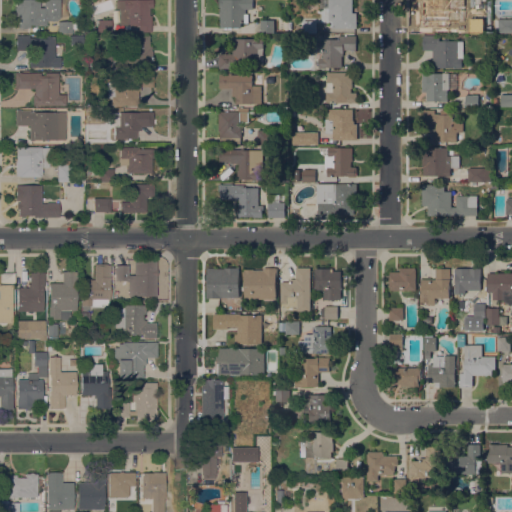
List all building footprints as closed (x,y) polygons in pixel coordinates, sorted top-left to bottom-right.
[(56,21),(46,22),(47,26),(37,26),(37,25),(30,25),(30,28),(18,29),(18,22),(19,22),(19,16),(16,15),(16,1),(14,2),(14,0),(39,0),(39,9),(40,9),(40,13),(44,13),(44,0),(59,0),(60,18),(56,21)] [(151,32),(139,32),(139,26),(127,26),(127,25),(119,25),(119,9),(123,9),(123,7),(116,7),(116,1),(123,1),(123,0),(152,0),(152,8),(149,8),(149,16),(151,16),(151,32)] [(252,0),(253,9),(246,9),(246,14),(248,14),(248,23),(241,23),(241,27),(238,27),(238,28),(233,28),(233,27),(231,27),(231,29),(228,29),(228,27),(227,27),(227,29),(224,29),(224,27),(220,28),(220,7),(219,7),(218,0),(252,0)] [(352,0),(352,13),(357,13),(357,28),(333,28),(333,21),(329,21),(329,0),(352,0)] [(424,28),(424,18),(422,18),(422,0),(457,0),(457,12),(450,12),(450,16),(448,16),(448,28),(424,28)] [(92,16),(92,25),(84,24),(85,16),(92,16)] [(111,33),(93,33),(93,27),(98,27),(98,19),(111,20),(111,33)] [(511,32),(495,33),(495,20),(498,20),(498,19),(511,19),(511,32)] [(274,20),(274,33),(260,33),(260,20),(274,20)] [(81,21),(81,28),(71,28),(71,33),(57,33),(57,21),(81,21)] [(316,21),(316,33),(302,33),(302,32),(297,32),(297,25),(302,25),(302,21),(316,21)] [(480,21),(480,33),(467,33),(467,21),(480,21)] [(54,57),(59,57),(60,68),(52,68),(51,67),(32,67),(32,50),(16,50),(16,35),(29,35),(29,39),(43,38),(43,36),(54,35),(54,57)] [(82,35),(82,44),(70,44),(70,35),(82,35)] [(149,46),(151,46),(152,66),(141,67),(141,63),(124,63),(124,53),(127,52),(127,36),(148,35),(149,46)] [(319,57),(322,57),(322,39),(338,39),(338,35),(356,35),(356,52),(354,52),(354,50),(343,50),(343,53),(343,57),(342,57),(342,67),(324,67),(324,68),(319,68),(319,59),(319,57)] [(463,41),(463,59),(462,59),(462,67),(432,67),(432,50),(422,50),(423,35),(438,35),(438,40),(463,41)] [(263,39),(263,66),(239,66),(239,69),(218,69),(218,54),(232,54),(232,39),(263,39)] [(90,71),(89,58),(96,58),(96,57),(111,56),(112,70),(90,71)] [(426,92),(422,92),(422,71),(458,71),(458,90),(448,90),(448,102),(426,101),(426,92)] [(58,95),(65,95),(66,105),(32,106),(32,94),(34,94),(34,88),(15,88),(14,72),(20,72),(20,73),(58,73),(58,95)] [(326,103),(326,81),(327,81),(327,72),(352,72),(352,88),(351,88),(351,93),(357,92),(357,103),(326,103)] [(153,87),(139,87),(138,73),(153,73),(153,87)] [(252,75),(252,86),(261,86),(261,104),(236,104),(236,96),(232,96),(232,89),(219,89),(219,73),(230,73),(230,75),(252,75)] [(114,82),(124,82),(124,87),(133,87),(134,99),(138,99),(138,105),(114,105),(114,97),(110,97),(110,82),(114,82)] [(294,94),(316,94),(316,108),(294,108),(294,94)] [(511,94),(511,107),(501,107),(501,95),(511,94)] [(477,95),(477,107),(466,108),(466,95),(477,95)] [(220,131),(219,131),(219,111),(237,111),(237,109),(249,109),(249,122),(243,122),(243,128),(241,128),(241,137),(240,144),(220,144),(220,131)] [(329,109),(353,109),(353,120),(354,120),(354,124),(357,124),(357,140),(333,140),(333,120),(328,120),(329,109)] [(457,132),(456,142),(433,141),(433,129),(435,129),(435,124),(423,124),(423,110),(435,110),(434,114),(438,114),(440,114),(440,109),(453,110),(453,121),(463,121),(463,132),(457,132)] [(65,112),(65,140),(29,140),(29,125),(15,125),(15,110),(30,110),(30,112),(58,112),(65,112)] [(130,139),(130,140),(128,140),(128,139),(114,139),(114,126),(112,126),(112,118),(119,118),(119,112),(129,112),(153,111),(153,126),(151,126),(151,127),(141,127),(141,130),(136,130),(137,139),(130,139)] [(285,130),(285,145),(257,145),(257,130),(285,130)] [(318,145),(292,145),(292,132),(318,132),(318,145)] [(252,180),(237,179),(237,170),(238,170),(239,163),(231,163),(231,162),(219,162),(220,146),(234,146),(233,149),(241,149),(241,150),(263,150),(262,180),(252,180)] [(41,147),(41,148),(48,147),(49,168),(42,168),(42,175),(41,175),(41,177),(19,177),(19,176),(15,176),(15,162),(16,162),(16,147),(41,147)] [(153,149),(153,158),(151,158),(151,173),(128,173),(128,172),(126,172),(126,165),(128,165),(128,158),(120,158),(120,147),(139,147),(139,149),(153,149)] [(352,147),(352,162),(351,162),(351,167),(357,167),(357,177),(349,177),(349,176),(343,176),(343,177),(327,177),(327,175),(326,175),(326,169),(324,169),(325,155),(328,155),(328,147),(352,147)] [(423,176),(423,147),(447,148),(447,156),(459,156),(459,168),(451,168),(450,176),(423,176)] [(72,165),(72,174),(80,174),(80,182),(57,182),(57,165),(72,165)] [(491,168),(491,182),(468,182),(468,168),(491,168)] [(99,169),(113,169),(113,181),(99,181),(99,169)] [(316,169),(315,182),(303,182),(303,169),(316,169)] [(153,184),(153,196),(146,196),(146,212),(120,212),(120,202),(129,202),(129,184),(153,184)] [(258,206),(263,206),(263,210),(262,210),(262,217),(237,217),(237,207),(239,207),(239,200),(232,200),(232,199),(220,199),(220,191),(218,191),(218,184),(221,184),(234,184),(234,185),(245,185),(245,188),(246,188),(246,187),(250,187),(250,188),(258,188),(258,206)] [(323,203),(323,190),(331,190),(331,184),(357,184),(357,198),(354,198),(354,215),(337,215),(337,217),(318,217),(318,210),(318,204),(317,204),(317,203),(323,203)] [(451,207),(456,207),(456,196),(477,196),(477,216),(428,216),(428,205),(422,205),(422,184),(432,184),(432,185),(444,185),(444,191),(451,191),(451,207)] [(41,185),(41,204),(46,204),(46,203),(59,203),(59,217),(34,217),(34,215),(26,215),(26,216),(18,216),(18,210),(19,210),(19,201),(15,201),(15,185),(41,185)] [(268,217),(268,195),(279,195),(279,202),(285,202),(285,217),(268,217)] [(110,198),(110,212),(93,212),(93,198),(110,198)] [(156,258),(156,280),(158,280),(158,293),(156,293),(156,296),(128,296),(128,282),(116,282),(116,277),(112,277),(112,265),(129,265),(129,263),(134,263),(134,258),(156,258)] [(110,300),(107,300),(107,304),(92,304),(92,303),(83,303),(83,302),(81,302),(81,279),(91,279),(90,280),(94,280),(94,264),(107,264),(107,265),(110,265),(110,300)] [(239,297),(221,297),(221,298),(206,298),(206,275),(208,275),(208,274),(207,274),(207,268),(218,268),(218,269),(224,269),(224,268),(239,268),(239,297)] [(253,269),(253,270),(263,270),(263,268),(277,268),(277,280),(276,280),(276,299),(244,298),(244,295),(243,295),(243,291),(244,291),(242,290),(242,286),(244,286),(244,269),(253,269)] [(310,311),(297,311),(297,306),(282,306),(282,304),(281,304),(281,282),(291,282),(291,279),(296,279),(296,268),(310,268),(310,311)] [(416,291),(406,291),(406,290),(398,290),(390,290),(390,288),(389,288),(389,275),(390,275),(390,272),(400,272),(400,269),(401,269),(401,268),(415,268),(415,269),(416,269),(416,291)] [(427,304),(427,303),(420,303),(420,297),(421,297),(421,279),(435,279),(435,268),(450,269),(450,282),(449,282),(449,298),(435,298),(435,305),(427,304)] [(481,268),(481,290),(477,290),(477,297),(464,297),(464,294),(454,294),(454,286),(455,286),(455,273),(454,273),(454,268),(481,268)] [(315,290),(315,273),(314,273),(314,269),(333,269),(333,271),(341,271),(341,299),(324,299),(324,290),(315,290)] [(43,311),(17,311),(17,288),(28,288),(28,284),(30,284),(30,273),(35,273),(35,271),(38,271),(38,272),(45,272),(45,286),(43,286),(43,311)] [(77,271),(76,311),(70,311),(70,320),(60,320),(60,319),(49,319),(49,307),(49,283),(62,283),(62,271),(77,271)] [(493,300),(493,293),(487,293),(488,273),(511,273),(511,305),(508,305),(508,304),(505,304),(503,300),(493,300)] [(13,322),(0,322),(0,284),(13,284),(13,322)] [(474,304),(485,304),(485,316),(486,316),(486,321),(481,321),(481,318),(474,318),(474,304)] [(146,305),(146,314),(143,314),(143,320),(146,320),(146,323),(156,323),(156,338),(144,338),(144,335),(121,335),(121,328),(115,328),(115,315),(114,315),(114,308),(124,308),(124,305),(146,305)] [(338,306),(338,319),(325,319),(325,317),(321,317),(322,308),(325,308),(325,306),(338,306)] [(403,308),(403,320),(389,320),(389,308),(403,308)] [(486,308),(499,308),(499,317),(500,317),(500,325),(486,325),(486,308)] [(262,343),(235,344),(235,334),(237,334),(237,326),(228,326),(228,329),(213,329),(213,314),(240,314),(240,315),(262,315),(262,343)] [(432,325),(423,324),(423,317),(432,317),(432,325)] [(45,320),(45,331),(46,331),(46,340),(39,340),(39,338),(17,338),(17,320),(45,320)] [(285,334),(285,323),(299,323),(299,334),(285,334)] [(57,324),(57,336),(48,336),(48,324),(57,324)] [(335,352),(334,352),(334,353),(299,353),(298,340),(304,340),(304,334),(313,334),(313,327),(315,327),(315,326),(328,326),(328,327),(331,327),(331,337),(335,337),(335,352)] [(402,335),(402,350),(390,350),(390,335),(402,335)] [(436,351),(430,351),(431,359),(424,359),(424,337),(436,337),(436,351)] [(510,337),(510,351),(497,351),(497,337),(510,337)] [(157,342),(157,358),(145,358),(145,365),(143,365),(143,379),(118,379),(118,342),(157,342)] [(482,345),(482,356),(495,356),(495,369),(493,369),(493,373),(492,373),(492,375),(472,375),(472,387),(460,387),(460,373),(463,373),(463,370),(464,370),(464,345),(482,345)] [(264,348),(264,375),(241,375),(216,375),(216,357),(219,357),(219,348),(264,348)] [(17,408),(17,379),(27,379),(27,373),(37,373),(37,366),(33,366),(33,352),(47,352),(47,377),(37,377),(37,379),(42,379),(42,404),(34,404),(34,408),(17,408)] [(455,356),(455,387),(440,387),(440,386),(435,386),(435,383),(428,383),(428,364),(433,364),(434,356),(455,356)] [(60,357),(60,372),(76,371),(76,395),(64,395),(64,408),(49,408),(49,396),(50,396),(50,374),(49,374),(49,357),(60,357)] [(318,372),(318,386),(295,386),(295,380),(299,380),(299,358),(317,358),(330,357),(330,372),(318,372)] [(95,408),(95,397),(94,397),(94,395),(81,395),(81,371),(89,372),(89,364),(102,364),(102,372),(108,372),(107,397),(108,397),(108,400),(110,400),(110,408),(95,408)] [(511,364),(511,383),(503,383),(503,380),(502,380),(502,367),(503,367),(503,364),(511,364)] [(0,368),(11,369),(11,376),(12,376),(12,409),(0,409),(0,368)] [(420,368),(420,381),(419,381),(419,384),(419,386),(401,387),(401,384),(395,384),(395,386),(390,386),(390,368),(420,368)] [(223,380),(223,386),(228,386),(228,399),(222,398),(222,419),(216,419),(216,432),(200,432),(201,379),(223,380)] [(156,421),(136,421),(136,415),(128,415),(128,417),(115,417),(115,402),(129,402),(129,411),(134,411),(134,401),(131,401),(131,393),(136,393),(136,382),(156,382),(156,421)] [(290,401),(276,402),(276,396),(274,396),(274,390),(290,389),(290,401)] [(328,395),(328,404),(331,404),(331,421),(313,421),(309,421),(309,412),(301,412),(301,398),(309,398),(309,395),(328,395)] [(333,452),(331,452),(331,457),(304,458),(304,457),(300,457),(300,442),(304,442),(304,439),(311,439),(310,432),(333,432),(333,452)] [(221,457),(216,457),(216,475),(215,475),(215,478),(203,478),(203,475),(201,475),(201,437),(221,437),(221,457)] [(446,455),(466,455),(467,444),(480,444),(480,457),(481,457),(481,473),(476,473),(476,474),(446,474),(446,455)] [(511,473),(501,473),(502,463),(488,462),(488,450),(490,450),(490,447),(489,447),(489,444),(508,444),(508,446),(511,446),(511,473)] [(425,446),(440,447),(440,476),(427,476),(427,477),(426,477),(426,482),(411,482),(411,461),(421,461),(421,458),(425,458),(425,446)] [(256,461),(256,447),(230,447),(230,461),(256,461)] [(367,481),(367,453),(368,453),(368,452),(384,452),(384,455),(398,455),(398,465),(394,465),(395,472),(394,472),(394,474),(378,474),(378,481),(367,481)] [(348,458),(348,473),(342,473),(342,476),(337,476),(337,473),(336,473),(336,458),(348,458)] [(61,472),(61,483),(73,483),(73,509),(59,509),(59,511),(47,511),(47,485),(46,485),(46,472),(61,472)] [(134,486),(128,486),(128,496),(120,496),(120,497),(117,497),(117,496),(109,496),(108,472),(134,472),(134,486)] [(142,473),(165,472),(165,498),(164,498),(164,511),(151,511),(151,498),(142,498),(142,473)] [(239,492),(230,492),(230,473),(239,473),(239,492)] [(37,497),(9,497),(8,475),(16,475),(16,478),(25,478),(25,474),(37,474),(37,497)] [(89,483),(89,475),(103,475),(103,509),(78,509),(78,483),(89,483)] [(406,479),(406,492),(393,492),(393,479),(406,479)] [(364,486),(365,494),(357,494),(357,486),(364,486)] [(243,511),(244,492),(233,492),(232,511),(243,511)] [(259,511),(259,493),(270,493),(270,511),(259,511)] [(0,511),(0,502),(15,502),(15,511),(0,511)]
